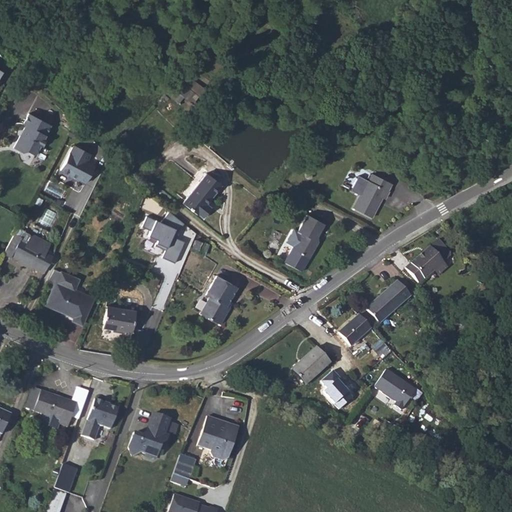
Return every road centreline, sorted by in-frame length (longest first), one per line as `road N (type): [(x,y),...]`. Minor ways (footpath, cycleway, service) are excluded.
road 1 (residential): [(201,368),(248,345),(413,225),(511,169)]
road 2 (residential): [(0,326),(104,366),(201,368)]
road 3 (residential): [(201,368),(214,383),(337,431)]
